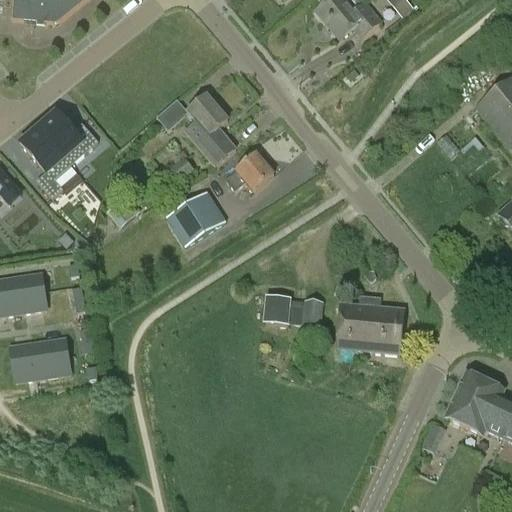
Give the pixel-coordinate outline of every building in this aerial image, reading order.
[(13,0),(11,24),(56,29),(89,0),(13,0)] [(327,8),(316,17),(340,45),(353,35),(361,45),(383,28),(366,7),(356,16),(342,0),(322,0),(321,1),(327,8)] [(389,0),(405,20),(417,12),(408,0),(389,0)] [(511,81),(475,113),(511,157),(511,207),(498,219),(500,221),(500,226),(504,231),(509,232),(511,234),(511,81)] [(188,118),(183,122),(183,123),(191,132),(184,138),(215,173),(237,154),(219,133),(227,126),(207,102),(188,118)] [(57,118),(38,134),(71,171),(98,147),(82,129),(73,137),(57,118)] [(38,134),(20,149),(45,178),(36,186),(52,204),(63,195),(54,185),(71,171),(38,134)] [(235,176),(225,185),(234,196),(245,187),(254,198),(274,180),(256,159),(235,176)] [(185,163),(170,175),(179,186),(194,173),(185,163)] [(0,198),(9,209),(21,199),(0,175),(0,198)] [(208,198),(167,223),(187,254),(227,227),(208,198)] [(127,200),(107,218),(120,233),(141,216),(127,200)] [(65,238),(58,245),(66,253),(73,246),(65,238)] [(76,269),(68,271),(70,282),(78,281),(76,269)] [(43,279),(0,285),(0,322),(48,315),(43,279)] [(80,292),(72,294),(74,306),(83,304),(80,292)] [(265,301),(263,329),(289,331),(289,328),(289,324),(291,305),(291,303),(265,301)] [(340,308),(336,355),(401,361),(405,314),(380,312),(381,303),(360,302),(359,310),(340,308)] [(83,304),(74,306),(77,318),(85,316),(83,304)] [(304,330),(303,340),(319,341),(322,308),(306,307),(304,330)] [(88,334),(80,335),(82,347),(90,346),(88,334)] [(66,344),(9,353),(15,388),(71,379),(66,344)] [(90,346),(82,347),(84,359),(92,357),(90,346)] [(95,372),(86,374),(88,385),(97,384),(95,372)] [(459,392),(444,423),(482,440),(485,434),(507,444),(511,446),(511,403),(501,399),(503,394),(467,376),(459,392)] [(424,449),(437,454),(445,431),(432,426),(424,449)]
